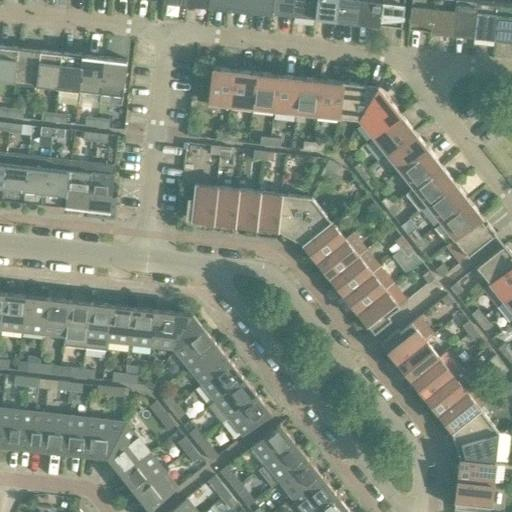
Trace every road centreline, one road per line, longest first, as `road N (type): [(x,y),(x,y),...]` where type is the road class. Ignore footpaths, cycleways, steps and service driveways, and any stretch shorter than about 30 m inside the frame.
road 1 (tertiary): [(418,511),(422,463),(269,270),(207,268)]
road 2 (tertiary): [(207,268),(399,511)]
road 3 (residential): [(140,261),(166,31)]
road 4 (residential): [(166,31),(396,57)]
road 5 (residential): [(0,12),(166,31)]
road 6 (tertiary): [(0,245),(140,261)]
road 7 (residential): [(435,106),(511,201)]
